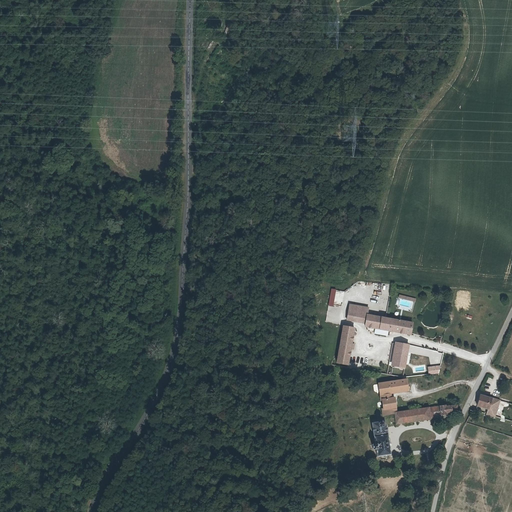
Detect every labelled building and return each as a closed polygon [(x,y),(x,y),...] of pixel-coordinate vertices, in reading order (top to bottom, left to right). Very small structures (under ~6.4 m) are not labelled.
[(333,288),(330,303),(343,306),(346,291),(333,288)] [(413,310),(415,298),(398,294),(395,307),(413,310)] [(348,319),(367,322),(367,325),(412,334),(414,323),(365,313),(366,307),(351,304),(348,319)] [(342,331),(337,362),(349,364),(355,327),(344,325),(342,331)] [(406,367),(410,345),(398,342),(394,365),(406,367)] [(394,413),(395,413),(396,413),(395,407),(391,407),(390,393),(408,390),(407,380),(379,383),(381,400),(382,400),(383,409),(382,409),(383,415),(394,413)] [(506,403),(479,396),(476,406),(488,410),(487,415),(494,417),(498,405),(504,407),(506,403)] [(438,406),(439,412),(439,415),(445,414),(445,413),(457,411),(456,409),(456,407),(456,405),(445,406),(445,405),(438,406)] [(429,416),(433,416),(432,413),(428,413),(428,410),(427,408),(415,410),(417,422),(430,420),(429,416)] [(412,422),(417,422),(415,410),(403,412),(403,413),(403,415),(404,417),(411,416),(412,421),(412,422)] [(395,413),(394,413),(396,425),(412,422),(412,421),(411,416),(404,417),(403,415),(403,413),(403,412),(396,413),(395,413)] [(379,422),(374,423),(372,424),(375,444),(372,444),(372,449),(375,449),(376,457),(390,455),(387,435),(386,435),(385,426),(383,426),(382,423),(379,422)]
